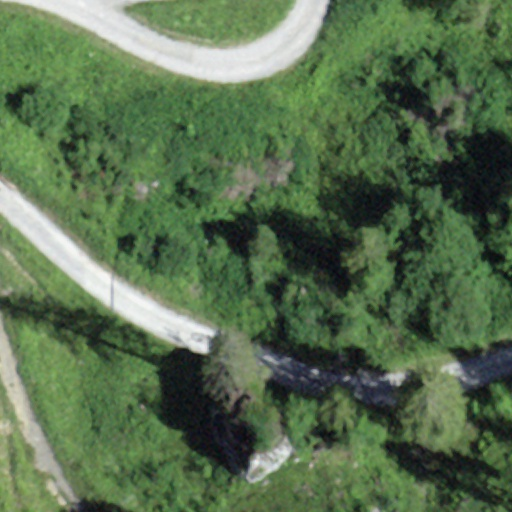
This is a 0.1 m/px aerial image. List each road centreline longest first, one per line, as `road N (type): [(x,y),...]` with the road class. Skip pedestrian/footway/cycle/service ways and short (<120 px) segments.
road 1 (unclassified): [(0,195),(159,318),(357,386),(426,381),(511,354)]
road 2 (unclassified): [(70,0),(152,45),(214,64),(244,63),(285,45),(313,0)]
